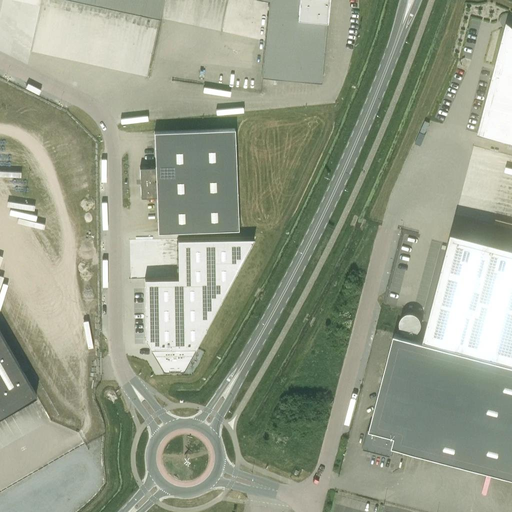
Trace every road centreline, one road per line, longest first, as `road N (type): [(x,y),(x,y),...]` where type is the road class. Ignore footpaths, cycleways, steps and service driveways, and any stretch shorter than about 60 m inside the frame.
road 1 (unclassified): [(0,61),(98,114),(112,135),(115,339),(137,393)]
road 2 (primary): [(402,23),(325,210),(234,378)]
road 3 (unclassified): [(388,233),(316,501)]
road 4 (unknown): [(147,91),(326,92),(342,0)]
road 5 (unknown): [(345,480),(380,345)]
road 6 (unknown): [(345,480),(475,511)]
